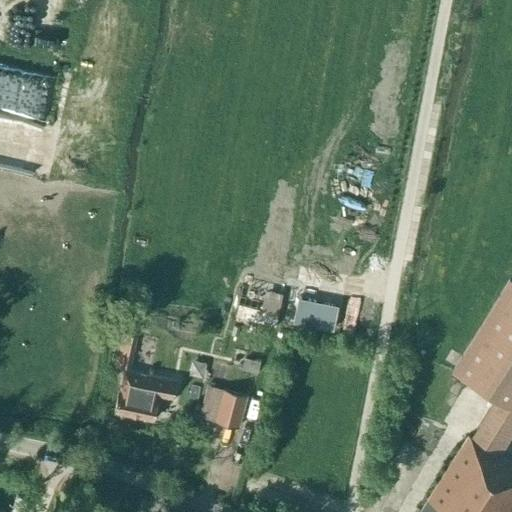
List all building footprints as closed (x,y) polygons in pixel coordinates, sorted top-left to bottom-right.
[(494,399),(471,437),(467,435),(419,511),(511,511),(511,464),(498,455),(511,432),(511,283),(508,280),(451,372),(494,399)] [(340,307),(300,299),(295,325),(335,333),(340,307)] [(237,304),(234,317),(274,326),(277,313),(260,309),(237,304)] [(243,357),(240,369),(256,373),(259,361),(243,357)] [(176,380),(145,373),(145,374),(124,369),(119,391),(118,390),(113,410),(153,419),(157,399),(171,402),(176,380)] [(246,393),(223,387),(215,418),(238,424),(246,393)] [(409,410),(398,434),(433,451),(445,426),(409,410)]
